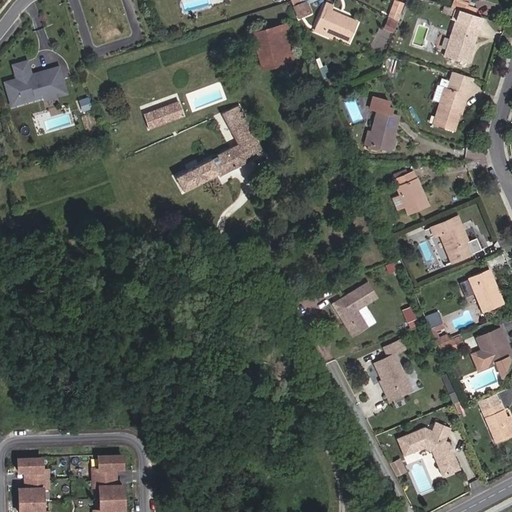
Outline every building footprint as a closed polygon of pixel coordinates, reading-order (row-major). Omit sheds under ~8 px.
[(302,3),(294,6),(299,18),(308,14),(303,2),(302,3)] [(335,33),(351,40),(359,20),(348,16),(347,18),(340,15),(341,13),(334,10),(335,7),(326,3),(317,26),(335,33)] [(441,10),(450,13),(452,6),(443,3),(441,10)] [(397,5),(393,15),(401,18),(404,8),(397,5)] [(468,64),(475,42),(480,27),(457,20),(445,57),(468,64)] [(286,25),(277,27),(286,63),(295,61),(286,25)] [(335,33),(317,26),(315,29),(334,37),(335,33)] [(252,34),(261,70),(286,63),(277,27),(252,34)] [(479,44),(475,42),(468,64),(472,66),(479,44)] [(32,76),(27,62),(13,66),(17,81),(14,83),(14,81),(5,83),(11,102),(19,100),(25,102),(32,100),(35,95),(54,90),(55,94),(66,91),(59,68),(41,73),(42,76),(35,78),(32,76)] [(452,81),(470,87),(473,78),(455,72),(452,81)] [(436,116),(457,123),(461,111),(460,110),(463,101),(466,102),(471,87),(470,87),(452,81),(443,78),(441,84),(438,83),(434,97),(442,99),(436,116)] [(367,104),(372,106),(357,139),(380,149),(394,115),(390,113),(393,107),(388,105),(390,101),(372,93),(367,104)] [(87,99),(80,101),(84,111),(91,109),(87,99)] [(179,102),(144,114),(149,130),(184,117),(179,102)] [(237,106),(214,116),(229,149),(175,177),(182,192),(222,171),(223,175),(262,153),(237,106)] [(414,169),(394,177),(409,211),(428,203),(414,169)] [(435,234),(441,232),(454,262),(481,250),(477,239),(467,243),(462,232),(460,233),(458,226),(462,224),(458,214),(431,226),(435,234)] [(502,304),(488,270),(469,278),(470,279),(460,283),(466,298),(476,293),(483,311),(502,304)] [(370,280),(334,302),(354,336),(370,326),(361,309),(380,297),(370,280)] [(411,305),(403,309),(411,327),(419,323),(411,305)] [(429,315),(431,320),(434,325),(441,323),(439,317),(437,312),(429,315)] [(495,361),(511,354),(509,347),(506,349),(500,336),(504,335),(500,327),(476,336),(481,349),(472,353),(478,368),(486,364),(495,361)] [(439,344),(443,354),(464,344),(459,335),(439,344)] [(509,347),(504,335),(500,336),(506,349),(509,347)] [(384,378),(389,390),(388,391),(391,399),(414,388),(398,353),(411,347),(407,338),(390,345),(394,354),(377,362),(384,378)] [(507,356),(495,361),(497,366),(509,362),(507,356)] [(501,375),(509,362),(497,366),(501,375)] [(451,368),(454,376),(460,373),(456,366),(451,368)] [(497,404),(482,411),(495,442),(511,433),(511,431),(503,411),(501,411),(497,404)] [(426,448),(434,451),(444,475),(462,468),(455,451),(454,452),(450,444),(452,443),(449,436),(452,427),(437,421),(434,429),(426,427),(399,438),(406,455),(426,448)] [(121,455),(98,455),(98,468),(92,468),(93,486),(99,486),(99,510),(93,510),(93,511),(113,511),(113,510),(123,510),(122,484),(117,485),(113,485),(112,468),(117,468),(122,468),(121,455)] [(48,511),(49,511),(43,511),(42,488),(48,488),(47,470),(41,470),(41,457),(17,458),(18,471),(23,471),(28,471),(28,488),(24,488),(18,488),(19,511),(48,511)] [(393,462),(396,469),(399,467),(403,465),(400,459),(393,462)] [(396,469),(400,476),(403,474),(407,471),(403,465),(399,467),(396,469)]
